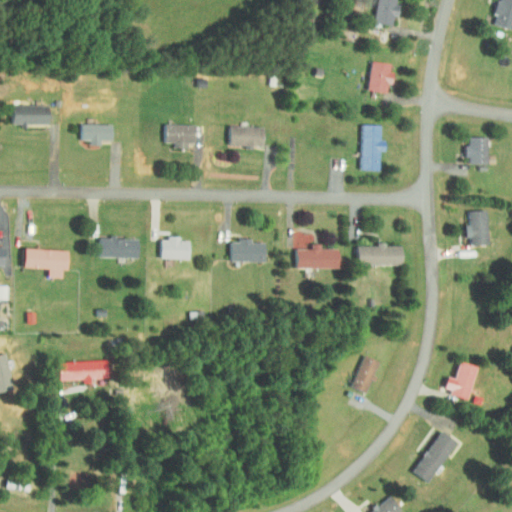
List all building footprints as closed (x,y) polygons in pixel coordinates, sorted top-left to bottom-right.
[(387,0),(366,0),(363,17),(384,20),(387,0)] [(486,0),(484,9),(486,9),(483,19),(502,24),(508,0),(486,0)] [(357,85),(376,87),(377,78),(380,78),(382,58),(360,56),(357,85)] [(39,100),(1,99),(1,119),(38,120),(39,100)] [(102,134),(102,118),(70,119),(70,135),(80,135),(80,139),(90,139),(90,135),(102,134)] [(153,137),(162,138),(162,142),(176,143),(176,137),(184,138),(185,119),(153,119),(153,137)] [(370,120),(351,119),(350,165),(368,165),(369,145),(374,145),(375,134),(370,134),(370,120)] [(254,121),(219,120),(219,140),(253,141),(254,121)] [(477,132),(457,131),(456,158),(476,159),(477,132)] [(459,239),(477,239),(476,205),(458,205),(458,220),(454,220),(455,232),(459,232),(459,239)] [(179,235),(170,235),(170,231),(158,231),(158,235),(151,235),(150,253),(178,254),(179,235)] [(128,233),(89,233),(88,252),(128,252),(128,233)] [(255,237),(241,237),(241,235),(220,234),(220,255),(255,256),(255,237)] [(286,244),(285,262),(328,262),(328,243),(310,243),(310,239),(301,238),(301,244),(286,244)] [(347,239),(346,259),(391,260),(391,240),(347,239)] [(58,245),(14,244),(13,263),(38,263),(37,272),(52,273),(52,265),(57,265),(58,245)] [(340,382),(354,387),(367,356),(354,350),(340,382)] [(95,355),(48,357),(49,376),(80,375),(80,373),(95,373),(95,355)] [(433,386),(458,393),(467,361),(450,356),(444,373),(438,371),(433,386)] [(446,435),(430,425),(403,467),(419,478),(446,435)] [(382,511),(392,504),(380,489),(356,510),(357,511),(382,511)]
